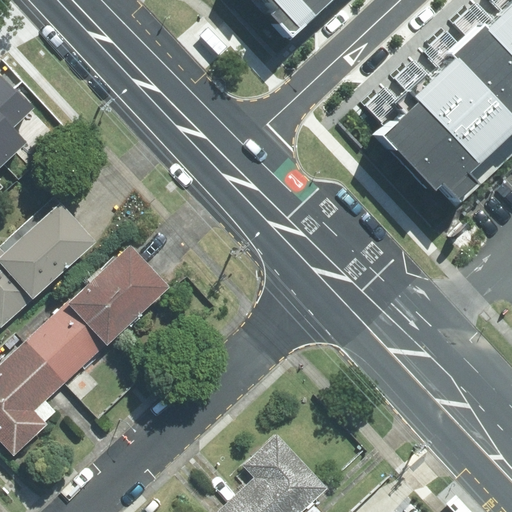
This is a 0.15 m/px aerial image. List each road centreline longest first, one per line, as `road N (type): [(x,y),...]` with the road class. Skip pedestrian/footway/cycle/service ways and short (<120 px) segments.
road 1 (residential): [(76,511),(329,274)]
road 2 (residential): [(398,0),(225,167)]
road 3 (secondary): [(329,274),(488,443)]
road 4 (secondary): [(66,0),(225,167)]
road 5 (secondary): [(225,167),(329,274)]
